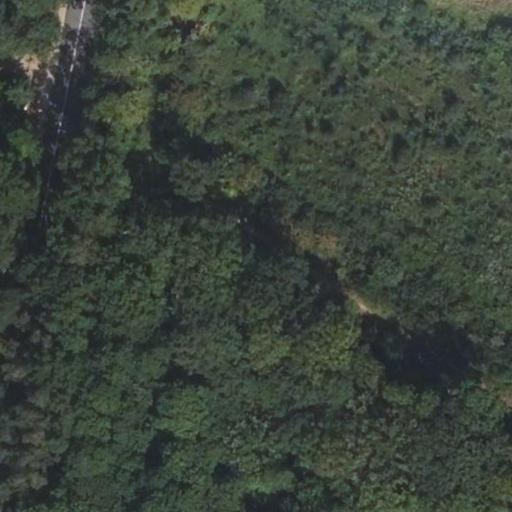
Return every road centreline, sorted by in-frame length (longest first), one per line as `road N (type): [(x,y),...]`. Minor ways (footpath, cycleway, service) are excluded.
road 1 (track): [(511,394),(136,164),(126,313)]
road 2 (tertiary): [(7,511),(50,160),(83,0)]
road 3 (track): [(126,313),(219,372),(389,511)]
road 4 (track): [(126,313),(94,350),(41,511)]
